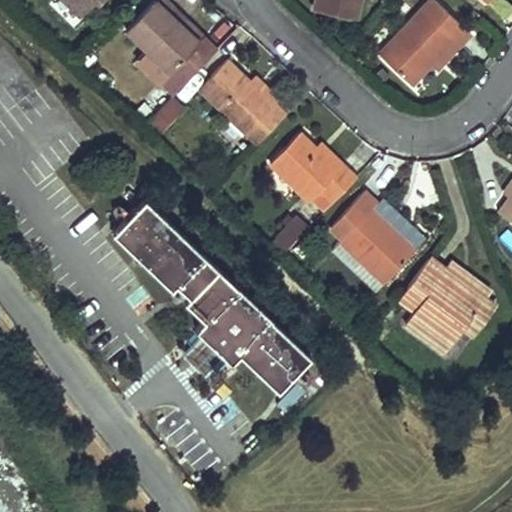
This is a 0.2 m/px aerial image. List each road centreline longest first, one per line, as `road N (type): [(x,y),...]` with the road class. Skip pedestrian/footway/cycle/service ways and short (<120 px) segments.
road 1 (residential): [(511,68),(466,122),(436,133),(397,131),(382,126),(254,0)]
road 2 (unclassified): [(181,511),(0,288)]
